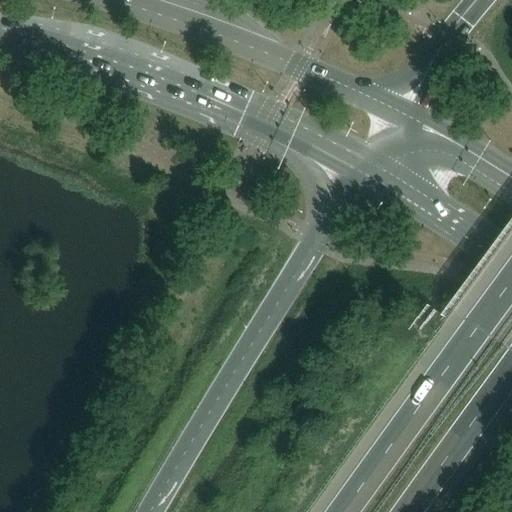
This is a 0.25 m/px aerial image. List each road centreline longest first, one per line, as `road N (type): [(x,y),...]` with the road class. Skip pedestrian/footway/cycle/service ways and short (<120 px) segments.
road 1 (motorway): [(364,170),(151,511)]
road 2 (secondary): [(0,30),(174,87),(364,170)]
road 3 (secondary): [(415,118),(217,36),(93,0)]
road 4 (motorway): [(511,279),(342,511)]
road 5 (motorway): [(409,511),(511,368)]
road 6 (secondary): [(384,184),(511,266)]
road 7 (motorway): [(486,0),(452,41),(415,118)]
